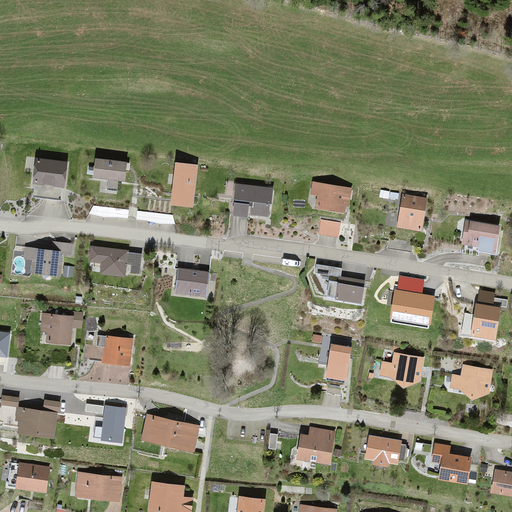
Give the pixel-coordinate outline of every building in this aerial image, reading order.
[(131,159),(97,155),(95,175),(110,177),(109,186),(119,187),(120,179),(129,180),(131,159)] [(65,161),(35,158),(32,194),(62,197),(65,161)] [(196,166),(176,164),(172,204),(192,206),(196,166)] [(353,184),(313,178),(311,192),(318,193),(316,206),(346,210),(347,201),(351,202),(353,184)] [(275,185),(237,182),(234,210),(273,213),(275,185)] [(429,199),(405,195),(400,225),(424,229),(429,199)] [(341,219),(322,217),(320,231),(339,233),(341,219)] [(502,223),(467,217),(463,242),(498,247),(502,223)] [(53,249),(26,246),(26,254),(33,255),(31,269),(64,272),(65,255),(75,256),(77,239),(54,237),(53,249)] [(143,247),(93,244),(92,259),(100,259),(100,270),(125,272),(126,267),(141,268),(143,247)] [(344,266),(320,261),(317,273),(331,275),(328,292),(363,299),(367,278),(342,273),(344,266)] [(213,267),(180,263),(177,288),(209,293),(213,267)] [(436,299),(401,294),(397,320),(433,325),(436,299)] [(493,301),(477,299),(472,333),(498,337),(504,304),(507,304),(509,297),(494,294),(493,301)] [(71,344),(72,317),(42,316),(42,334),(48,335),(48,343),(71,344)] [(9,334),(0,332),(0,355),(6,357),(9,334)] [(130,365),(131,340),(103,339),(103,364),(130,365)] [(350,348),(331,346),(326,377),(345,380),(350,348)] [(424,358),(395,353),(393,364),(384,363),(381,377),(393,379),(405,386),(419,384),(424,358)] [(493,371),(463,366),(462,377),(453,376),(450,390),(461,392),(474,399),(488,397),(493,371)] [(19,400),(2,397),(1,405),(17,408),(19,400)] [(104,406),(86,404),(85,412),(103,414),(104,406)] [(125,409),(105,407),(101,440),(121,442),(125,409)] [(20,421),(18,433),(55,438),(58,414),(16,408),(14,420),(20,421)] [(200,429),(146,416),(140,441),(194,454),(200,429)] [(301,435),(298,458),(331,463),(335,433),(310,430),(309,437),(301,435)] [(403,444),(368,437),(363,460),(399,467),(403,444)] [(450,446),(435,444),(432,461),(442,463),(440,479),(466,484),(470,458),(448,455),(450,446)] [(50,470),(19,465),(15,488),(45,494),(50,470)] [(511,472),(497,470),(493,492),(511,495),(511,472)] [(121,478),(77,474),(75,496),(119,501),(121,478)] [(184,487),(152,482),(148,510),(159,511),(191,511),(193,500),(183,499),(184,487)] [(241,497),(238,511),(262,511),(264,500),(241,497)]
